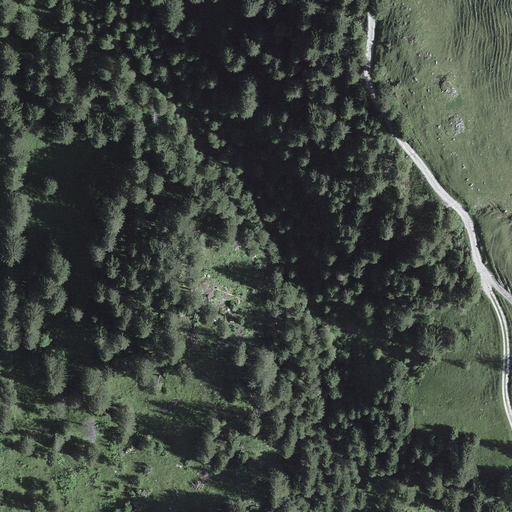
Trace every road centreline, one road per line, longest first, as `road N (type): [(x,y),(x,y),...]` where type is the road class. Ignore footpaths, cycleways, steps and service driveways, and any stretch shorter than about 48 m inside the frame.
road 1 (track): [(367,0),(370,87),(464,218),(481,276)]
road 2 (track): [(511,425),(500,320),(481,276)]
